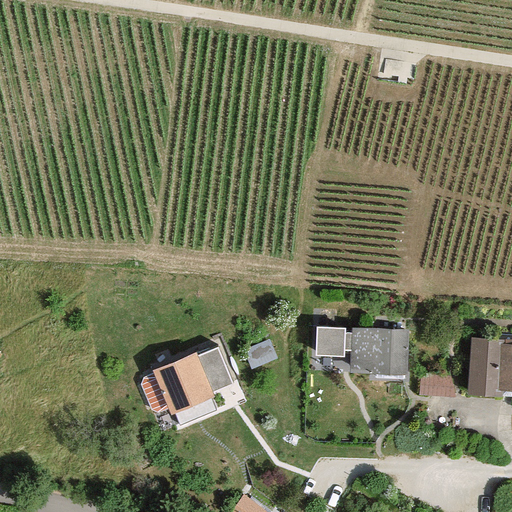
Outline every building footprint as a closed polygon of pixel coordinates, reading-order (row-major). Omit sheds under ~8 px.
[(410,327),(353,324),(347,370),(408,372),(410,327)] [(511,341),(472,338),(466,394),(511,396),(511,341)] [(195,351),(150,368),(169,415),(213,396),(195,351)] [(454,391),(454,372),(422,372),(422,392),(454,391)] [(232,511),(274,511),(276,509),(245,490),(232,511)]
